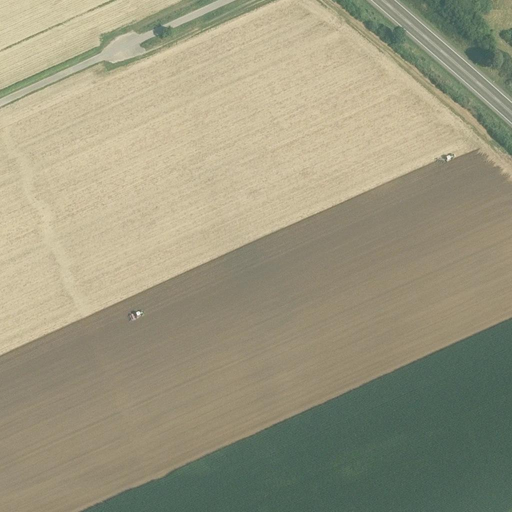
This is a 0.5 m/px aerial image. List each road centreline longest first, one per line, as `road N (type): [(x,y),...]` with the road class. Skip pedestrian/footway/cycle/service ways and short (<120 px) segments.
road 1 (unclassified): [(231,0),(0,104)]
road 2 (track): [(511,156),(326,0)]
road 3 (track): [(265,0),(143,52),(132,34),(199,0)]
road 4 (primary): [(511,113),(383,0)]
